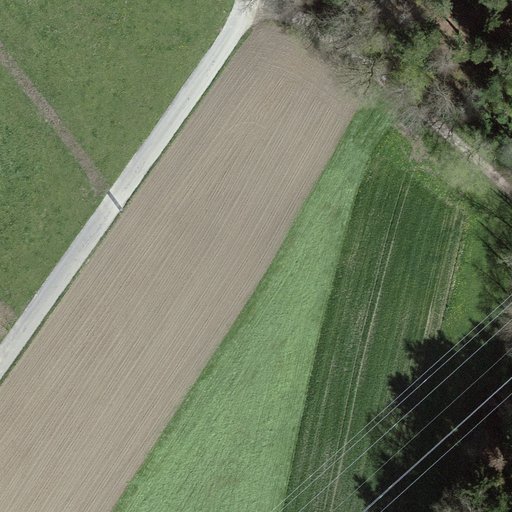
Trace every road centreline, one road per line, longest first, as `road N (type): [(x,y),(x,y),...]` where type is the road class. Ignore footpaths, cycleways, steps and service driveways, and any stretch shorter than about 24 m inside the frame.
road 1 (track): [(247,0),(221,48),(0,354)]
road 2 (track): [(511,199),(302,18),(249,0)]
road 3 (track): [(326,39),(511,63)]
